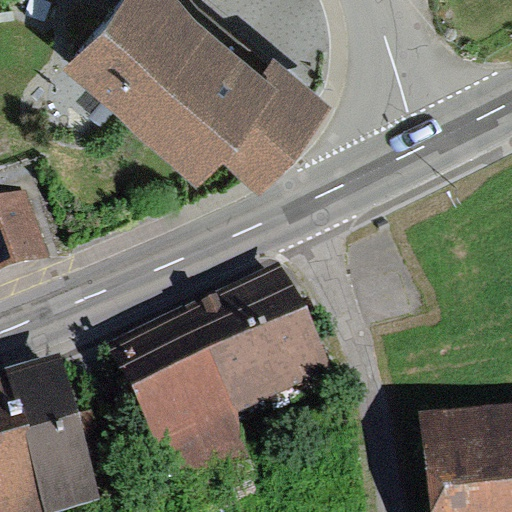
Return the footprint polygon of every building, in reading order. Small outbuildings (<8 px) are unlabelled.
[(267,56),(199,0),(108,0),(65,53),(197,162),(216,139),(259,175),(329,91),(275,46),(267,56)] [(28,192),(0,201),(0,277),(50,261),(28,192)] [(222,303),(109,358),(156,452),(167,446),(174,459),(182,456),(201,501),(256,474),(240,437),(241,419),(331,376),(307,323),(285,272),(222,303)] [(56,366),(0,382),(0,511),(79,511),(97,507),(78,441),(56,366)] [(511,511),(511,411),(421,421),(430,511),(511,511)]
